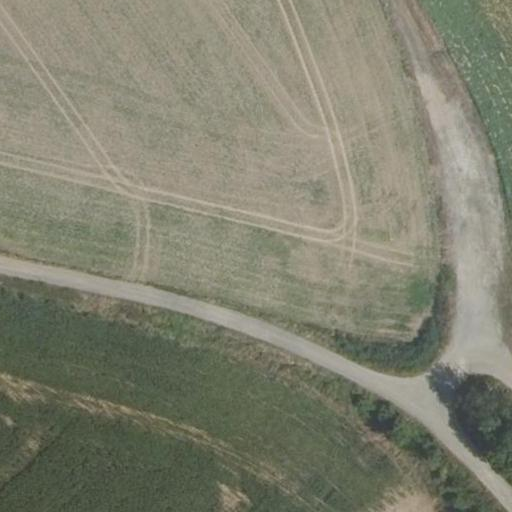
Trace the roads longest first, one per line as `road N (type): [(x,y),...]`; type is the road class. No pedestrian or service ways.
road 1 (track): [(0,262),(198,312),(416,401),(511,509)]
road 2 (track): [(462,333),(441,162),(383,0)]
